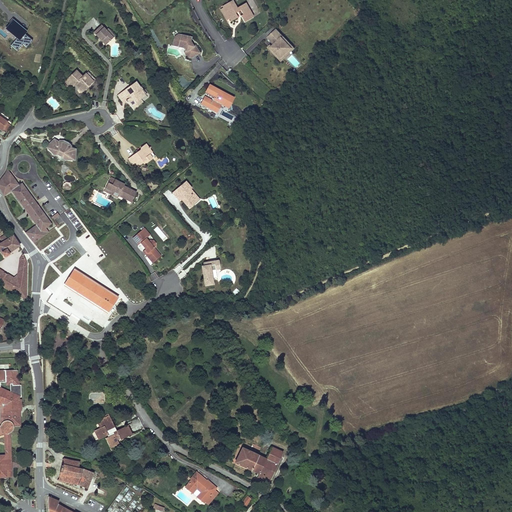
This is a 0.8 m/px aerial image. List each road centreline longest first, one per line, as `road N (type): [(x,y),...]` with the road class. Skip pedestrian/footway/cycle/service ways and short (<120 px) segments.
road 1 (residential): [(89,310),(109,367),(158,432),(294,511)]
road 2 (track): [(511,205),(293,291),(232,306)]
road 3 (track): [(65,0),(25,124)]
